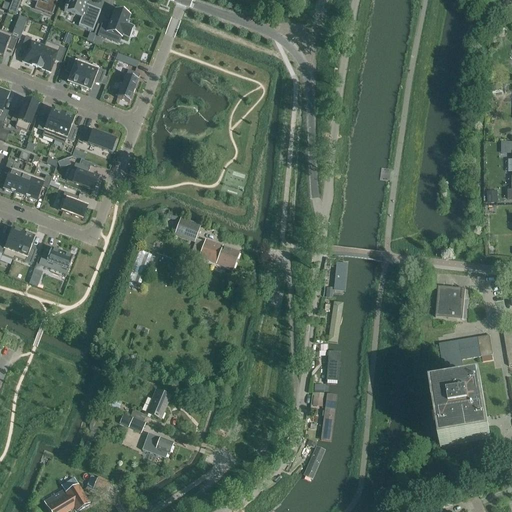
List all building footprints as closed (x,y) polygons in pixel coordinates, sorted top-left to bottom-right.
[(19,0),(12,0),(8,12),(15,15),(21,1),(19,0)] [(27,0),(32,1),(32,0),(37,2),(34,9),(52,16),(57,0),(27,0)] [(65,9),(64,12),(66,13),(81,19),(78,27),(93,32),(101,11),(86,6),(88,0),(87,0),(68,0),(65,10),(65,9)] [(102,25),(98,37),(105,39),(107,33),(122,38),(122,36),(129,39),(133,27),(127,25),(130,16),(129,16),(116,11),(115,10),(108,28),(102,25)] [(16,17),(14,22),(24,26),(26,21),(16,17)] [(1,32),(0,34),(0,57),(4,58),(7,49),(13,51),(17,40),(11,37),(12,36),(1,32)] [(26,37),(21,49),(27,51),(23,63),(22,62),(22,63),(36,68),(46,43),(44,47),(31,42),(32,39),(26,37)] [(46,43),(36,68),(51,74),(51,73),(50,73),(55,61),(61,64),(66,50),(46,43)] [(70,60),(66,72),(72,74),(68,84),(79,88),(88,63),(77,59),(76,62),(70,60)] [(88,63),(79,88),(90,92),(94,82),(100,84),(103,77),(104,73),(98,71),(98,72),(87,68),(89,64),(88,63)] [(118,90),(115,96),(118,97),(117,98),(117,99),(130,104),(140,75),(128,71),(125,79),(122,78),(120,84),(123,85),(120,91),(118,90)] [(502,85),(492,87),(494,97),(504,95),(502,85)] [(0,92),(0,122),(4,124),(6,118),(8,112),(2,110),(8,95),(0,92)] [(11,120),(11,121),(17,123),(15,128),(27,133),(37,106),(25,102),(21,112),(15,110),(14,114),(11,120)] [(43,118),(38,129),(44,132),(42,137),(53,141),(63,114),(52,110),(49,120),(43,118)] [(63,114),(53,141),(64,145),(66,140),(72,142),(76,131),(71,129),(74,119),(63,114)] [(9,133),(2,130),(0,134),(0,140),(6,142),(9,133)] [(82,143),(111,153),(115,141),(87,130),(82,143)] [(511,143),(502,143),(502,154),(511,154),(511,143)] [(78,159),(80,153),(74,151),(72,157),(78,159)] [(82,161),(80,166),(89,169),(91,164),(82,161)] [(8,162),(4,173),(9,176),(4,191),(15,195),(23,173),(12,168),(14,164),(8,162)] [(71,169),(66,181),(92,191),(93,191),(93,190),(97,180),(98,179),(97,179),(87,175),(90,170),(89,169),(80,166),(75,164),(73,170),(71,169)] [(132,169),(130,175),(137,178),(139,172),(132,169)] [(23,173),(15,195),(25,199),(33,176),(23,173)] [(33,176),(25,199),(36,203),(42,188),(48,190),(49,187),(51,182),(52,179),(46,176),(44,180),(33,176)] [(51,182),(49,187),(58,190),(60,185),(51,182)] [(498,204),(497,191),(486,192),(487,205),(498,204)] [(58,210),(58,211),(59,211),(62,212),(62,213),(63,213),(72,216),(73,217),(73,216),(81,220),(82,220),(83,219),(86,209),(87,208),(86,207),(86,208),(77,204),(79,198),(64,193),(62,200),(58,210)] [(201,226),(181,219),(176,231),(196,239),(201,226)] [(3,238),(0,244),(0,253),(3,255),(2,257),(13,261),(23,234),(12,230),(8,240),(3,238)] [(23,234),(13,261),(14,261),(14,259),(31,265),(37,251),(31,248),(34,238),(23,234)] [(205,241),(199,258),(224,268),(232,271),(239,253),(231,250),(205,241)] [(129,280),(142,284),(152,249),(140,246),(134,267),(132,266),(129,280)] [(45,248),(38,266),(66,276),(73,258),(52,250),(51,250),(45,248)] [(336,264),(333,291),(344,292),(347,265),(336,264)] [(32,279),(30,284),(37,287),(39,281),(32,279)] [(465,290),(438,288),(435,318),(462,321),(465,290)] [(343,304),(333,303),(327,343),(337,344),(343,304)] [(490,336),(478,338),(479,345),(491,343),(490,336)] [(446,390),(434,392),(443,446),(487,439),(486,428),(484,428),(484,427),(488,426),(488,424),(483,425),(482,418),(484,418),(479,384),(466,387),(462,361),(479,358),(481,358),(480,351),(479,346),(479,345),(478,338),(451,343),(439,345),(446,390)] [(491,343),(479,345),(479,346),(480,351),(492,349),(491,343)] [(492,349),(480,351),(481,358),(493,356),(492,349)] [(340,354),(329,353),(327,383),(338,384),(340,354)] [(146,415),(161,421),(170,397),(156,391),(146,415)] [(104,395),(100,404),(118,412),(122,403),(104,395)] [(326,396),(320,442),(331,443),(337,398),(326,396)] [(312,406),(322,407),(322,400),(313,399),(312,406)] [(123,415),(119,424),(129,428),(131,423),(133,419),(123,415)] [(131,423),(129,428),(141,434),(145,424),(133,419),(131,423)] [(165,460),(168,454),(169,455),(174,444),(155,437),(153,439),(147,437),(142,451),(165,460)] [(316,444),(309,440),(307,445),(314,449),(316,444)] [(316,448),(303,477),(313,481),(325,452),(316,448)] [(109,486),(90,478),(87,486),(105,494),(109,486)] [(78,511),(90,505),(74,479),(62,486),(67,495),(63,498),(51,505),(47,508),(49,511),(68,511),(74,508),(76,511),(78,511)]
